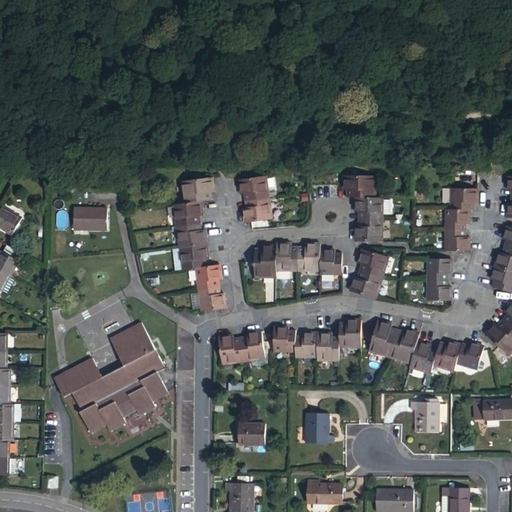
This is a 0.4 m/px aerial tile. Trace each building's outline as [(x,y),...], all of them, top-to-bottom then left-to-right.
[(343,177),(343,192),(345,192),(345,199),(354,199),(373,199),(373,193),(374,193),(374,177),(343,177)] [(213,193),(211,179),(180,183),(182,197),(183,197),(185,205),(200,203),(209,202),(208,194),(211,194),(213,193)] [(265,179),(238,183),(240,197),(243,197),(246,196),(247,203),(267,200),(266,194),(267,193),(265,179)] [(476,204),(476,190),(450,190),(450,204),(451,204),(451,212),(469,212),(471,212),(471,204),(474,204),(476,204)] [(373,199),(354,199),(354,214),(357,214),(361,214),(361,221),(381,222),(381,214),(382,214),(382,199),(373,199)] [(268,207),(267,200),(247,203),(247,210),(245,210),(242,210),(244,225),(250,225),(272,222),(270,207),(268,207)] [(200,203),(185,205),(172,207),(174,221),(175,221),(176,228),(197,225),(196,218),(199,218),(202,217),(200,203)] [(20,220),(0,209),(0,228),(12,235),(20,220)] [(108,211),(76,211),(75,232),(108,232),(108,211)] [(447,225),(447,232),(463,232),(463,226),(466,226),(469,226),(469,212),(451,212),(446,212),(446,225),(447,225)] [(354,243),(382,244),(382,229),(381,229),(381,222),(361,221),(361,229),(357,229),(354,229),(354,243)] [(197,225),(176,228),(177,235),(176,235),(178,250),(206,246),(204,232),(201,232),(198,232),(197,225)] [(511,229),(507,228),(503,241),(505,242),(508,243),(506,249),(511,250),(511,229)] [(445,238),(445,253),(468,253),(468,239),(466,239),(463,239),(463,232),(447,232),(447,238),(445,238)] [(289,271),(298,271),(298,251),(290,250),(290,248),(290,245),(276,245),(276,248),(276,272),(289,272),(289,271)] [(206,246),(178,250),(180,264),(181,264),(182,272),(194,270),(203,269),(202,261),(205,261),(208,260),(206,246)] [(298,251),(298,271),(305,272),(304,273),(319,273),(319,252),(319,246),(305,246),(305,248),(305,251),(298,251)] [(275,278),(276,272),(276,248),(260,248),(260,250),(260,253),(253,253),(253,276),(259,277),(259,278),(275,278)] [(511,250),(506,249),(504,257),(501,256),(499,255),(495,269),(511,273),(511,250)] [(21,267),(26,259),(9,250),(5,258),(18,265),(21,267)] [(360,274),(380,280),(382,272),(383,273),(388,259),(362,251),(358,265),(360,266),(363,267),(360,274)] [(333,274),(341,275),(341,258),(334,257),(334,255),(334,252),(319,252),(319,273),(318,275),(333,276),(333,274)] [(0,262),(0,273),(10,279),(18,265),(5,258),(3,257),(0,262)] [(428,275),(428,283),(445,282),(445,275),(448,275),(450,275),(450,261),(426,261),(427,275),(428,275)] [(198,284),(199,291),(216,289),(215,282),(218,281),(220,281),(218,267),(206,269),(203,269),(194,270),(196,284),(198,284)] [(511,273),(495,269),(491,282),(494,283),(496,284),(494,291),(511,296),(511,273)] [(0,292),(2,293),(10,279),(0,273),(0,292)] [(378,286),(380,280),(360,274),(358,281),(356,280),(353,279),(349,293),(374,301),(379,286),(378,286)] [(445,282),(428,283),(428,289),(427,289),(427,303),(451,303),(451,288),(448,288),(445,288),(445,282)] [(216,289),(199,291),(200,298),(198,299),(200,313),(209,312),(224,310),(222,296),(220,296),(217,297),(216,289)] [(511,304),(503,315),(505,316),(508,318),(503,324),(511,331),(511,304)] [(360,349),(360,322),(346,322),(346,325),(339,325),(339,338),(339,341),(339,348),(346,348),(346,349),(360,349)] [(383,355),(390,357),(397,334),(390,332),(390,329),(391,326),(377,322),(371,344),(368,352),(382,356),(383,355)] [(149,354),(126,366),(104,377),(93,358),(54,379),(65,399),(74,394),(83,411),(81,412),(92,434),(107,426),(110,432),(127,423),(123,417),(137,410),(140,416),(156,408),(153,402),(168,394),(157,373),(167,367),(144,323),(135,327),(149,354)] [(484,336),(499,349),(508,357),(511,352),(511,331),(503,324),(498,329),(496,327),(494,325),(484,336)] [(112,339),(126,366),(149,354),(135,327),(112,339)] [(273,329),(273,353),(287,353),(287,352),(295,352),(295,340),(295,337),(295,334),(288,334),(288,332),(288,329),(273,329)] [(397,334),(390,357),(397,359),(397,361),(409,364),(416,343),(418,335),(405,331),(404,333),(404,336),(397,334)] [(239,342),(241,362),(250,361),(250,362),(264,360),(262,343),(261,333),(246,335),(246,338),(247,341),(239,342)] [(10,334),(0,334),(0,351),(10,351),(10,334)] [(295,340),(295,352),(295,358),(301,358),(301,359),(316,359),(316,335),(302,335),(302,337),(302,340),(295,340)] [(331,335),(316,335),(316,359),(316,362),(331,362),(331,361),(338,361),(339,348),(339,341),(331,341),(331,338),(331,335)] [(231,337),(217,339),(221,367),(235,365),(235,363),(241,362),(239,342),(232,343),(232,340),(231,337)] [(416,343),(409,364),(408,369),(422,373),(423,372),(430,374),(433,366),(436,355),(429,353),(429,350),(430,348),(416,343)] [(436,353),(436,355),(433,366),(439,368),(453,372),(456,364),(460,347),(446,343),(445,346),(444,348),(438,346),(436,353)] [(476,370),(481,353),(482,348),(468,344),(468,347),(467,349),(460,347),(456,364),(463,366),(463,367),(476,370)] [(0,369),(10,369),(10,351),(0,351),(0,369)] [(10,369),(0,369),(0,387),(13,387),(13,369),(10,369)] [(0,404),(13,405),(13,387),(0,387),(0,404)] [(17,405),(13,405),(0,404),(0,421),(17,422),(17,405)] [(436,434),(437,404),(407,404),(408,412),(416,412),(416,425),(414,425),(414,433),(436,434)] [(472,422),(482,422),(482,406),(471,406),(472,422)] [(482,423),(499,424),(499,406),(482,406),(482,422),(482,423)] [(499,406),(499,424),(511,424),(511,406),(499,406)] [(302,449),(331,449),(331,440),(324,440),(324,427),(327,427),(327,419),(304,418),(302,449)] [(17,439),(17,422),(0,421),(0,439),(12,439),(17,439)] [(264,445),(264,424),(239,424),(238,444),(264,445)] [(12,439),(0,439),(0,457),(12,457),(12,439)] [(0,473),(12,473),(12,457),(0,457),(0,473)] [(58,475),(48,475),(47,485),(57,486),(58,480),(58,475)] [(231,504),(229,504),(228,511),(252,511),(253,483),(224,483),(224,491),(231,491),(231,504)] [(340,486),(317,485),(317,483),(307,483),(306,505),(340,505),(340,486)] [(465,511),(466,488),(440,487),(439,511),(465,511)] [(411,511),(412,490),(402,489),(403,492),(390,492),(390,489),(374,489),(373,511),(411,511)]
